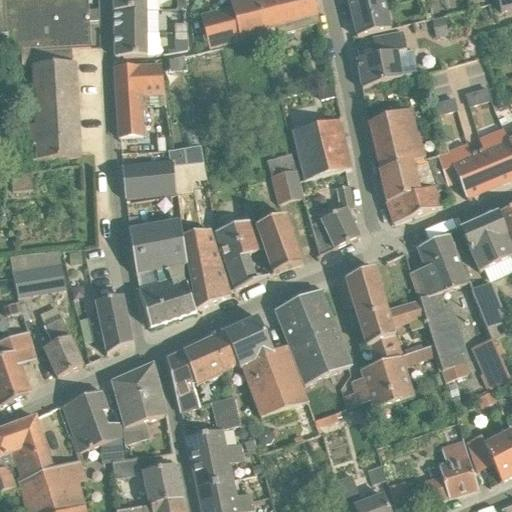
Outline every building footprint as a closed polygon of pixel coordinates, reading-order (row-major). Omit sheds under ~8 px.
[(0,0),(0,55),(91,50),(88,0),(0,0)] [(113,0),(114,12),(147,12),(147,0),(113,0)] [(209,52),(240,44),(320,26),(318,17),(313,0),(232,0),(231,0),(233,8),(201,15),(208,46),(209,52)] [(347,0),(357,39),(390,29),(385,5),(384,0),(347,0)] [(511,0),(500,0),(504,17),(511,14),(511,0)] [(178,12),(187,12),(187,1),(177,1),(178,12)] [(115,36),(148,35),(147,12),(114,12),(115,36)] [(449,38),(445,20),(432,22),(436,41),(449,38)] [(187,35),(187,27),(175,27),(175,35),(187,35)] [(357,62),(362,91),(403,80),(397,55),(408,52),(403,32),(374,40),(378,56),(357,62)] [(115,59),(149,59),(148,35),(115,36),(115,59)] [(187,52),(187,35),(175,35),(174,51),(175,55),(187,52)] [(165,74),(176,72),(175,62),(163,63),(165,74)] [(75,65),(72,65),(30,67),(34,127),(26,128),(27,147),(28,161),(36,161),(80,159),(75,65)] [(141,98),(165,98),(163,67),(135,70),(115,71),(120,141),(145,139),(141,98)] [(321,102),(336,99),(334,89),(319,93),(321,102)] [(436,189),(427,162),(411,112),(369,126),(380,173),(379,174),(387,206),(388,209),(436,189)] [(305,183),(351,172),(340,123),(293,132),(305,183)] [(511,182),(511,141),(457,163),(452,166),(466,201),(511,182)] [(277,208),(303,201),(291,156),(265,163),(277,208)] [(394,228),(423,217),(442,210),(436,195),(449,190),(442,172),(443,172),(438,158),(427,162),(436,189),(388,209),(394,228)] [(125,203),(127,203),(177,197),(174,169),(173,164),(123,170),(122,170),(125,203)] [(206,182),(204,166),(174,169),(177,197),(194,195),(192,184),(206,182)] [(33,192),(31,176),(11,178),(13,195),(33,192)] [(311,227),(321,258),(360,240),(347,212),(353,211),(348,189),(337,192),(341,213),(311,227)] [(511,209),(499,215),(511,244),(511,209)] [(479,275),(511,259),(511,244),(499,215),(461,232),(479,275)] [(273,277),(303,266),(284,217),(256,229),(264,253),(265,253),(273,277)] [(128,220),(130,232),(139,231),(138,219),(128,220)] [(167,275),(188,272),(186,260),(183,238),(181,224),(129,232),(136,277),(167,274),(167,275)] [(264,253),(256,229),(255,228),(252,229),(250,224),(213,235),(226,271),(235,293),(257,284),(249,266),(247,259),(264,253)] [(197,312),(232,298),(211,233),(202,235),(183,238),(186,260),(188,272),(194,305),(197,312)] [(441,295),(467,286),(448,238),(418,250),(426,270),(413,275),(423,301),(429,320),(437,348),(440,360),(448,385),(470,377),(462,355),(466,354),(451,305),(445,307),(441,295)] [(82,255),(70,255),(70,268),(82,266),(82,255)] [(66,293),(64,274),(63,266),(62,266),(12,274),(11,274),(19,302),(66,293)] [(388,313),(388,312),(374,270),(337,286),(344,310),(353,307),(358,322),(388,313)] [(196,315),(194,305),(188,272),(167,275),(169,287),(138,293),(151,330),(196,315)] [(493,329),(507,323),(492,284),(473,292),(494,342),(498,341),(493,329)] [(284,350),(302,391),(351,370),(321,293),(275,313),(276,315),(289,348),(284,350)] [(91,334),(128,325),(123,299),(96,305),(99,318),(88,321),(91,334)] [(393,330),(429,320),(423,301),(388,312),(388,313),(358,322),(365,345),(368,344),(375,367),(401,359),(393,330)] [(57,380),(84,368),(64,321),(46,329),(53,346),(45,350),(57,380)] [(273,355),(258,321),(224,336),(232,360),(222,365),(227,376),(230,374),(230,371),(239,367),(240,372),(241,371),(261,421),(307,406),(302,391),(284,350),(273,355)] [(104,344),(107,358),(133,346),(128,325),(91,334),(93,346),(104,344)] [(32,395),(22,365),(37,360),(29,335),(19,338),(0,344),(0,410),(29,397),(32,395)] [(212,408),(199,410),(192,388),(196,387),(197,389),(227,376),(222,365),(232,360),(224,336),(167,363),(180,415),(184,428),(214,420),(212,408)] [(511,383),(493,344),(491,342),(471,350),(490,393),(511,383)] [(413,398),(405,372),(402,360),(401,359),(375,367),(358,372),(370,405),(372,411),(413,398)] [(147,424),(166,420),(167,420),(163,403),(159,386),(153,367),(113,385),(124,430),(127,448),(150,442),(145,425),(147,424)] [(359,408),(354,395),(343,399),(341,392),(333,395),(340,414),(359,408)] [(123,450),(127,448),(124,430),(122,431),(121,426),(108,427),(103,413),(109,412),(101,393),(63,408),(79,456),(100,449),(102,467),(124,462),(123,450)] [(481,412),(498,403),(493,393),(475,402),(481,412)] [(217,434),(219,433),(237,430),(241,428),(234,400),(212,406),(212,408),(214,420),(217,434)] [(321,430),(339,424),(338,421),(342,420),(340,415),(315,424),(319,435),(322,434),(321,430)] [(79,464),(51,473),(36,420),(0,433),(0,474),(10,471),(16,469),(20,481),(16,482),(26,511),(86,511),(80,484),(85,483),(79,464)] [(192,466),(239,456),(238,447),(223,450),(219,433),(217,434),(187,440),(192,466)] [(502,485),(511,479),(511,438),(510,434),(484,448),(479,439),(466,446),(473,467),(488,459),(502,485)] [(256,452),(254,443),(245,445),(247,454),(256,452)] [(449,501),(478,492),(465,445),(444,451),(448,467),(439,470),(442,481),(424,486),(426,494),(425,494),(426,499),(428,498),(430,506),(448,500),(449,501)] [(234,482),(230,466),(241,464),(239,456),(192,466),(197,490),(234,482)] [(115,481),(139,478),(136,463),(113,467),(115,481)] [(149,510),(183,503),(183,501),(183,502),(176,468),(142,475),(149,510)] [(373,488),(386,484),(381,468),(368,473),(373,488)] [(10,471),(0,474),(0,495),(16,489),(10,471)] [(388,511),(384,497),(362,504),(353,479),(335,484),(343,511),(388,511)] [(201,511),(215,511),(253,504),(251,495),(237,498),(234,482),(197,490),(201,511)] [(152,509),(152,511),(185,511),(184,503),(183,503),(152,509)]
